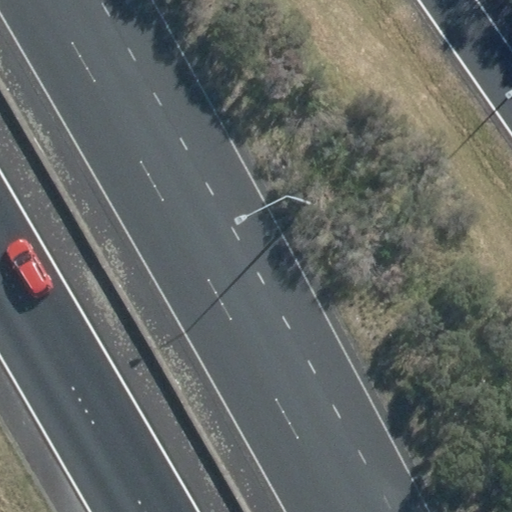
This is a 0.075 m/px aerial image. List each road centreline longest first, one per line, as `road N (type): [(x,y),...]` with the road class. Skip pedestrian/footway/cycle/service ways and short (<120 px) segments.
road 1 (motorway): [(52,0),(339,511)]
road 2 (motorway): [(150,511),(0,265)]
